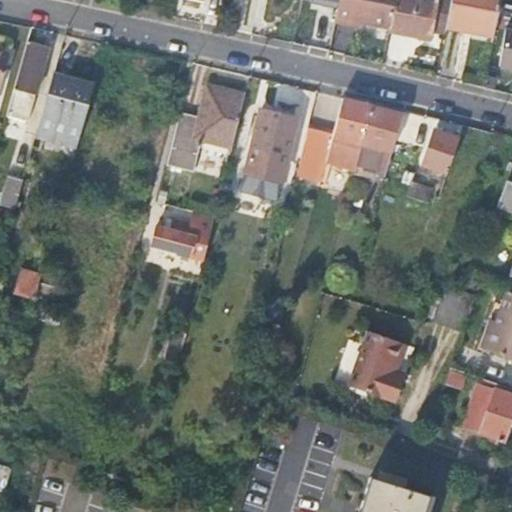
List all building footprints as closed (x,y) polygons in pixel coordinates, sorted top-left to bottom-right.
[(340,0),(340,2),(337,16),(391,27),(396,0),(340,0)] [(396,0),(391,27),(433,36),(434,29),(446,32),(447,27),(452,0),(396,0)] [(467,26),(495,32),(500,0),(452,0),(447,27),(466,31),(467,26)] [(511,29),(505,28),(498,67),(511,69),(511,29)] [(49,45),(28,40),(7,115),(28,121),(49,45)] [(0,87),(9,53),(0,50),(0,87)] [(36,132),(78,144),(93,88),(52,77),(36,132)] [(200,122),(180,117),(168,164),(194,170),(203,138),(233,144),(246,93),(209,84),(200,122)] [(327,161),(354,169),(372,105),(343,98),(335,130),(327,161)] [(354,169),(384,177),(403,112),(372,105),(354,169)] [(241,188),(277,198),(299,116),(263,107),(241,188)] [(322,179),(327,161),(335,130),(309,123),(297,173),(322,179)] [(436,125),(425,163),(448,172),(459,137),(441,131),(442,127),(436,125)] [(0,204),(14,209),(23,179),(8,174),(0,204)] [(511,179),(509,179),(499,206),(511,210),(511,179)] [(413,181),(409,195),(429,201),(433,187),(413,181)] [(191,255),(204,259),(215,214),(195,209),(192,223),(199,225),(191,255)] [(167,216),(165,225),(172,227),(173,218),(167,216)] [(153,244),(191,255),(199,225),(192,223),(173,218),(172,227),(165,225),(158,224),(153,244)] [(19,270),(13,292),(35,298),(42,276),(19,270)] [(222,310),(236,314),(246,278),(231,274),(222,310)] [(511,356),(511,289),(491,348),(511,356)] [(445,294),(436,320),(465,331),(474,305),(445,294)] [(286,300),(268,296),(263,316),(281,321),(286,300)] [(164,356),(178,360),(182,342),(188,320),(175,317),(164,356)] [(393,366),(397,368),(407,342),(370,329),(351,383),(382,395),(390,375),(393,366)] [(449,365),(430,415),(433,416),(453,366),(452,366),(449,365)] [(504,440),(511,418),(511,392),(474,379),(458,423),(504,440)] [(424,511),(430,495),(370,477),(359,511),(424,511)]
